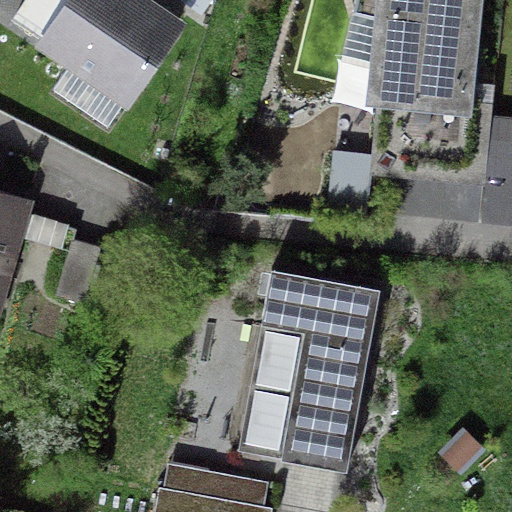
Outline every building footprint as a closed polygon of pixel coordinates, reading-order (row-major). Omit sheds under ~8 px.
[(176,31),(131,0),(73,0),(71,4),(44,42),(127,100),(176,31)] [(377,96),(457,104),(467,0),(353,0),(350,16),(377,23),(372,66),(380,67),(377,96)] [(369,174),(401,178),(407,117),(375,113),(369,174)] [(0,290),(27,203),(0,194),(0,290)] [(52,298),(81,307),(98,249),(69,241),(52,298)] [(386,279),(269,257),(259,311),(300,319),(277,445),(353,459),(386,279)] [(168,435),(195,441),(201,415),(174,407),(168,435)] [(156,483),(150,511),(267,511),(270,503),(263,502),(266,489),(268,477),(165,458),(160,483),(156,483)]
